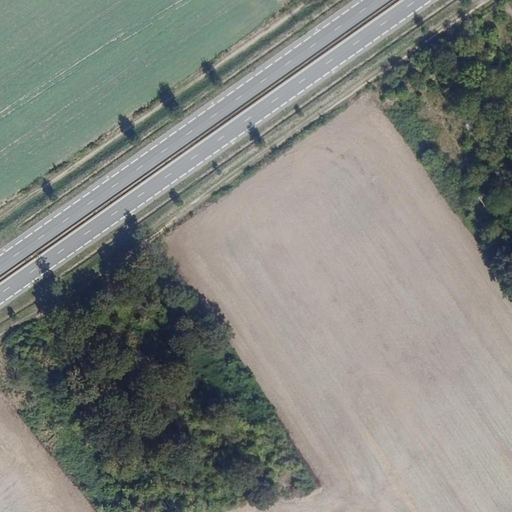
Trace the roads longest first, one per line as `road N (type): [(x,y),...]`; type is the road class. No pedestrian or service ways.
road 1 (track): [(446,29),(0,342)]
road 2 (primary): [(0,293),(416,0)]
road 3 (primary): [(376,0),(0,266)]
road 4 (track): [(314,0),(0,224)]
